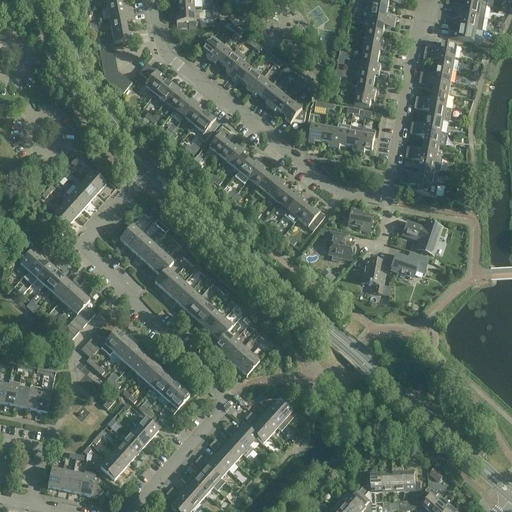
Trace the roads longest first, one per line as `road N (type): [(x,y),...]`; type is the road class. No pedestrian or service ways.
road 1 (tertiary): [(511,494),(148,168)]
road 2 (residential): [(148,168),(93,233),(89,256),(228,401),(133,511)]
road 3 (residential): [(153,0),(165,54),(332,190),(387,201)]
road 4 (residential): [(387,201),(420,27),(433,0)]
road 5 (tertiary): [(148,168),(78,79),(53,0)]
